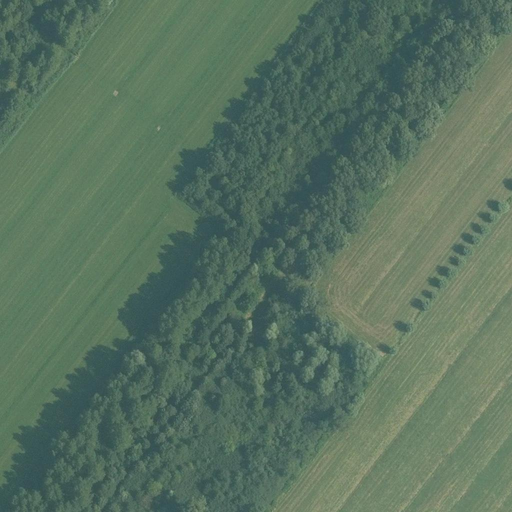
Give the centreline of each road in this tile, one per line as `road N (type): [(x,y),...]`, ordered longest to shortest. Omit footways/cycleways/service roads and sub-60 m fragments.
road 1 (track): [(272,285),(499,0)]
road 2 (track): [(100,511),(272,285)]
